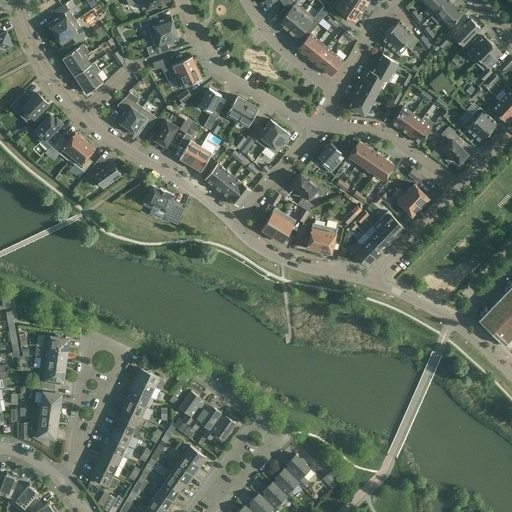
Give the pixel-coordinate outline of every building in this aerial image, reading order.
[(126,0),(129,6),(139,2),(143,10),(150,7),(151,9),(159,6),(158,3),(166,0),(126,0)] [(293,0),(288,0),(284,6),(289,10),(292,6),(291,5),(294,1),(293,0)] [(355,21),(362,11),(345,0),(337,0),(333,6),(355,21)] [(345,0),(362,11),(369,1),(366,0),(345,0)] [(432,0),(426,6),(434,13),(446,0),(432,0)] [(446,0),(434,13),(430,17),(437,23),(438,24),(441,20),(455,6),(448,0),(446,0)] [(289,10),(279,23),(288,30),(305,10),(296,2),(292,6),(289,10)] [(48,24),(55,34),(76,20),(65,4),(54,11),(58,17),(48,24)] [(455,6),(441,20),(449,28),(463,13),(455,6)] [(305,10),(288,30),(297,38),(305,28),(310,32),(319,21),(314,17),(305,10)] [(156,13),(138,19),(141,26),(147,24),(151,36),(175,27),(171,16),(158,20),(156,13)] [(480,27),(471,19),(463,27),(462,26),(452,36),(462,46),(480,27)] [(76,20),(55,34),(62,44),(72,37),(76,43),(87,36),(76,20)] [(400,20),(391,29),(404,43),(413,34),(400,20)] [(175,27),(151,36),(157,54),(169,50),(167,43),(179,39),(175,27)] [(391,29),(381,37),(395,52),(398,55),(407,46),(404,43),(391,29)] [(342,34),(340,38),(344,41),(347,38),(350,34),(345,30),(342,34)] [(11,44),(10,42),(11,41),(9,34),(7,34),(6,31),(0,33),(0,50),(5,49),(4,47),(11,44)] [(298,48),(306,55),(318,40),(310,33),(298,48)] [(451,39),(446,34),(437,43),(442,48),(451,39)] [(431,45),(423,35),(418,39),(425,49),(431,45)] [(475,62),(492,44),(483,36),(466,53),(475,62)] [(318,40),(306,55),(314,62),(326,47),(318,40)] [(79,46),(63,57),(69,67),(85,55),(89,53),(83,43),(79,46)] [(502,53),(492,44),(475,62),(484,70),(479,75),(484,80),(492,71),(488,67),(502,53)] [(322,68),(334,53),(326,47),(314,62),(322,68)] [(343,60),(334,53),(322,68),(331,75),(343,60)] [(377,63),(394,72),(399,63),(382,53),(377,63)] [(85,55),(69,67),(75,75),(91,64),(91,63),(85,55)] [(120,56),(116,59),(119,64),(121,67),(125,63),(124,61),(120,56)] [(175,78),(197,67),(192,56),(169,66),(175,78)] [(165,58),(153,62),(155,69),(161,67),(163,69),(169,66),(165,58)] [(91,64),(75,75),(80,83),(97,72),(97,73),(100,70),(94,61),(91,63),(91,64)] [(377,63),(372,71),(372,72),(386,79),(386,80),(389,82),(394,72),(377,63)] [(202,78),(197,67),(175,78),(180,89),(202,78)] [(363,79),(381,88),(386,80),(386,79),(372,72),(372,71),(369,70),(363,79)] [(97,72),(80,83),(87,93),(103,82),(97,73),(97,72)] [(148,72),(141,79),(147,83),(151,77),(148,72)] [(448,93),(455,88),(442,72),(429,82),(437,92),(443,87),(448,93)] [(376,97),(381,88),(363,79),(359,88),(376,97)] [(468,88),(465,91),(469,96),(472,92),(475,89),(471,85),(468,88)] [(221,95),(209,88),(208,90),(207,89),(203,95),(204,96),(200,104),(204,107),(203,110),(216,118),(224,104),(218,100),(221,95)] [(371,106),(376,97),(359,88),(354,97),(371,106)] [(191,95),(187,89),(177,97),(181,102),(191,95)] [(37,92),(28,102),(21,94),(10,105),(21,116),(26,110),(33,117),(28,123),(48,103),(37,92)] [(139,98),(130,92),(117,105),(124,110),(117,120),(127,128),(142,107),(136,102),(139,98)] [(499,101),(511,113),(511,98),(506,93),(499,101)] [(227,114),(237,120),(248,101),(237,95),(227,114)] [(366,116),(371,106),(354,97),(349,106),(366,116)] [(248,101),(237,120),(248,126),(259,108),(248,101)] [(506,122),(511,116),(511,113),(499,101),(492,108),(506,122)] [(403,106),(391,122),(401,129),(413,113),(403,106)] [(480,106),(471,115),(475,118),(474,119),(489,132),(497,123),(483,110),(480,106)] [(158,118),(142,107),(127,128),(138,135),(145,125),(151,129),(158,118)] [(413,113),(401,129),(410,135),(421,119),(413,113)] [(51,146),(58,139),(52,133),(62,123),(57,117),(55,118),(50,114),(35,129),(41,136),(38,139),(48,149),(52,146),(51,146)] [(471,115),(462,124),(480,142),(489,132),(474,119),(475,118),(471,115)] [(421,119),(410,135),(420,142),(431,126),(428,124),(430,120),(424,116),(421,119)] [(193,120),(187,117),(180,129),(186,133),(193,120)] [(222,123),(216,119),(210,130),(216,134),(222,123)] [(266,146),(280,127),(271,119),(263,129),(257,125),(249,135),(265,147),(266,146)] [(177,126),(166,120),(165,122),(163,121),(159,128),(161,130),(155,139),(157,140),(156,142),(163,146),(164,144),(166,145),(177,126)] [(458,136),(448,126),(441,134),(445,137),(439,144),(446,151),(445,153),(451,159),(453,157),(459,163),(460,161),(462,163),(468,157),(466,155),(467,154),(454,141),(458,136)] [(290,134),(280,127),(266,146),(276,153),(278,150),(290,134)] [(191,133),(187,131),(182,139),(187,141),(191,133)] [(52,146),(69,160),(85,140),(75,132),(68,141),(61,135),(58,139),(51,146),(52,146)] [(246,138),(241,134),(233,144),(239,148),(246,138)] [(95,148),(85,140),(69,160),(84,172),(93,161),(88,157),(95,148)] [(190,164),(201,146),(190,140),(179,158),(190,164)] [(357,162),(368,147),(359,140),(348,156),(357,162)] [(341,151),(331,142),(329,144),(328,143),(323,148),(324,149),(318,156),(322,160),(320,162),(331,172),(342,161),(337,156),(341,151)] [(239,149),(244,152),(248,148),(243,144),(239,149)] [(212,152),(201,146),(190,164),(201,170),(212,152)] [(357,162),(366,168),(376,152),(368,147),(357,162)] [(376,152),(366,168),(374,174),(385,158),(376,152)] [(87,173),(84,177),(86,180),(90,177),(93,175),(103,187),(121,174),(111,161),(104,166),(99,158),(87,173)] [(385,158),(374,174),(384,180),(394,164),(385,158)] [(204,179),(213,186),(226,169),(217,162),(204,179)] [(73,166),(70,169),(79,176),(82,172),(73,166)] [(422,176),(412,168),(408,174),(418,181),(422,176)] [(234,176),(226,169),(213,186),(221,192),(234,176)] [(299,176),(297,174),(292,180),(293,182),(292,183),(308,198),(317,189),(315,187),(316,185),(310,180),(308,181),(300,174),(299,176)] [(242,182),(234,176),(221,192),(229,198),(242,182)] [(251,189),(242,182),(229,198),(238,205),(251,189)] [(414,183),(405,192),(420,207),(429,198),(414,183)] [(175,205),(170,203),(174,194),(167,191),(167,190),(160,187),(160,188),(152,185),(148,194),(143,204),(151,207),(152,205),(166,211),(163,216),(169,219),(168,219),(177,223),(184,208),(175,204),(175,205)] [(282,195),(276,191),(270,202),(276,205),(282,195)] [(394,201),(385,192),(380,197),(389,206),(394,201)] [(420,207),(405,192),(397,201),(411,216),(420,207)] [(313,205),(301,198),(297,204),(303,207),(309,211),(310,211),(313,205)] [(351,210),(343,219),(348,224),(356,215),(362,209),(357,204),(351,210)] [(261,229),(272,236),(285,213),(275,207),(261,229)] [(309,211),(303,207),(297,218),(303,222),(309,211)] [(382,216),(380,219),(383,222),(397,235),(405,227),(387,211),(382,216)] [(285,213),(272,236),(283,242),(296,220),(285,213)] [(374,225),(372,226),(376,230),(390,243),(397,235),(383,222),(380,219),(374,225)] [(319,250),(325,225),(313,222),(307,247),(319,250)] [(325,225),(319,250),(331,253),(337,228),(325,225)] [(307,230),(301,226),(295,237),(301,240),(307,230)] [(376,230),(369,237),(383,250),(390,243),(376,230)] [(369,237),(362,244),(375,257),(383,250),(369,237)] [(358,241),(349,251),(357,259),(359,257),(368,266),(375,257),(362,244),(358,241)] [(511,284),(478,319),(504,345),(511,337),(511,284)] [(11,306),(9,295),(2,296),(4,307),(11,306)] [(46,335),(44,346),(67,350),(68,339),(60,337),(59,336),(55,335),(53,336),(46,335)] [(67,350),(44,346),(43,357),(65,360),(67,350)] [(65,360),(43,357),(35,356),(33,367),(39,368),(41,368),(64,371),(65,360)] [(64,371),(41,368),(40,379),(43,379),(42,385),(54,387),(55,381),(62,382),(64,371)] [(138,370),(135,377),(154,386),(153,386),(161,390),(164,383),(164,378),(153,373),(153,372),(152,371),(151,370),(150,370),(149,370),(148,370),(147,370),(147,371),(141,368),(140,371),(138,370)] [(154,386),(135,377),(132,384),(133,385),(132,388),(149,396),(157,399),(161,390),(153,386),(154,386)] [(42,403),(59,405),(61,394),(54,393),(54,387),(42,385),(37,385),(36,391),(43,392),(42,403)] [(179,386),(173,394),(179,398),(185,389),(179,386)] [(144,405),(149,396),(132,388),(131,391),(129,390),(126,397),(144,406),(144,405)] [(204,403),(199,400),(201,397),(191,390),(179,406),(188,413),(183,419),(189,424),(204,403)] [(174,404),(179,398),(173,394),(169,400),(174,404)] [(123,407),(124,408),(141,416),(146,406),(144,405),(144,406),(126,397),(123,404),(124,405),(123,407)] [(58,416),(59,405),(42,403),(41,413),(58,416)] [(209,407),(204,403),(189,424),(196,428),(200,422),(208,428),(209,428),(219,414),(221,412),(211,405),(209,407)] [(124,408),(119,418),(139,427),(141,428),(145,418),(141,416),(124,408)] [(56,426),(58,416),(41,413),(39,424),(56,426)] [(204,434),(199,442),(201,443),(207,436),(210,439),(215,432),(223,438),(227,433),(228,433),(229,433),(230,433),(231,432),(231,431),(232,430),(232,429),(232,428),(231,428),(235,422),(228,417),(225,415),(224,418),(219,414),(209,428),(208,428),(204,434)] [(139,427),(119,418),(115,427),(130,435),(130,434),(131,432),(136,435),(139,427)] [(34,429),(33,437),(48,446),(50,437),(55,437),(56,426),(39,424),(38,430),(35,429),(34,429)] [(110,437),(127,445),(132,435),(130,434),(130,435),(115,427),(110,437)] [(157,428),(154,434),(159,437),(162,432),(157,428)] [(164,433),(161,439),(167,442),(170,437),(173,432),(167,428),(164,433)] [(159,437),(154,434),(150,439),(156,443),(159,437)] [(127,445),(110,437),(105,447),(121,454),(121,455),(122,455),(127,445)] [(167,442),(161,439),(158,444),(164,448),(167,442)] [(190,445),(184,454),(199,465),(201,462),(202,463),(207,457),(190,445)] [(117,464),(121,455),(121,454),(105,447),(103,446),(100,453),(101,453),(100,456),(117,464)] [(143,453),(148,456),(151,451),(146,447),(143,453)] [(156,448),(151,457),(156,460),(161,451),(156,448)] [(148,456),(143,453),(139,458),(145,461),(148,456)] [(184,454),(177,463),(194,475),(198,469),(197,467),(199,465),(184,454)] [(289,464),(285,468),(285,469),(298,482),(302,486),(308,481),(302,475),(310,468),(305,463),(305,462),(305,461),(305,460),(304,459),(303,458),(302,458),(301,458),(300,458),(296,454),(287,462),(289,464)] [(112,474),(117,464),(100,456),(99,459),(97,458),(94,465),(112,474)] [(153,465),(156,460),(151,457),(148,462),(153,465)] [(171,472),(172,472),(185,482),(186,482),(188,480),(189,481),(194,475),(177,463),(171,472)] [(111,476),(112,474),(94,465),(90,472),(92,473),(91,476),(96,479),(96,480),(97,481),(98,482),(99,482),(100,482),(101,482),(102,482),(114,487),(118,480),(111,476)] [(135,466),(132,472),(137,475),(140,469),(135,466)] [(285,469),(285,468),(284,467),(275,476),(277,478),(273,482),(286,495),(286,496),(287,496),(292,491),(295,494),(302,487),(302,486),(298,482),(285,469)] [(340,481),(330,470),(322,478),(333,488),(340,481)] [(6,475),(0,474),(0,492),(11,497),(16,483),(19,475),(12,472),(11,475),(6,473),(6,475)] [(134,480),(137,475),(132,472),(129,477),(134,480)] [(139,477),(144,480),(147,475),(142,472),(139,477)] [(172,472),(165,481),(179,491),(185,482),(172,472)] [(139,477),(134,486),(139,489),(144,480),(139,477)] [(165,481),(159,490),(173,499),(179,491),(165,481)] [(273,482),(272,481),(264,490),(266,492),(261,496),(272,507),(275,510),(281,504),(279,503),(286,496),(286,495),(273,482)] [(25,489),(16,483),(11,497),(10,499),(14,502),(15,500),(25,508),(38,493),(29,484),(25,489)] [(129,495),(134,498),(139,489),(134,486),(129,495)] [(173,499),(159,490),(153,498),(168,509),(172,503),(171,502),(173,499)] [(261,496),(258,493),(250,501),(252,503),(248,507),(247,508),(251,511),(267,511),(272,507),(261,496)] [(110,495),(102,508),(108,511),(112,505),(117,508),(123,498),(118,495),(116,498),(111,496),(110,495)] [(126,500),(123,504),(128,507),(131,503),(134,498),(129,495),(126,500)] [(166,511),(169,510),(168,509),(153,498),(152,498),(146,507),(153,511),(166,511)] [(44,505),(40,500),(29,507),(25,511),(55,511),(58,511),(53,504),(51,506),(48,502),(44,505)]
